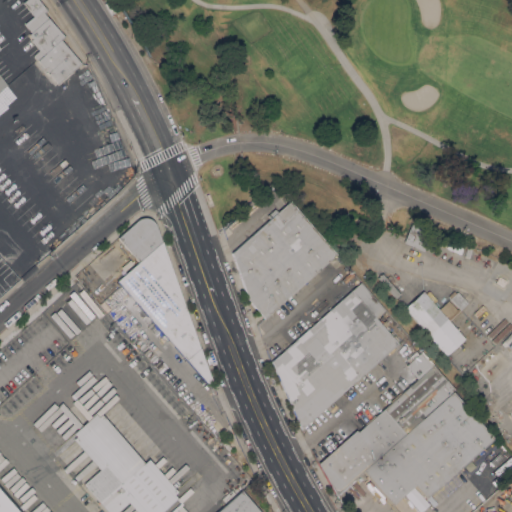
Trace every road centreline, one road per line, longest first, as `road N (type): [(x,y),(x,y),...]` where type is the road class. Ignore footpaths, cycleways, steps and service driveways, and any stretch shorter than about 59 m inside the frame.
road 1 (secondary): [(212,297),(308,511)]
road 2 (residential): [(168,175),(0,316)]
road 3 (secondary): [(168,175),(212,297)]
